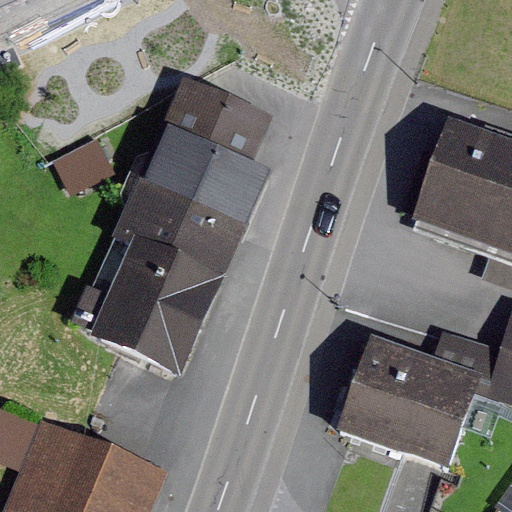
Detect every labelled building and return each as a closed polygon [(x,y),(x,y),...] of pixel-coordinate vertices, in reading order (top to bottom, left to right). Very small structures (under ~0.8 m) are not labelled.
[(216,143),(258,161),(277,117),(234,99),(216,143)] [(511,140),(447,123),(419,224),(511,250),(511,140)] [(186,380),(276,177),(181,136),(92,339),(186,380)] [(511,338),(494,398),(511,403),(511,338)] [(474,372),(372,342),(344,435),(446,465),(474,372)] [(158,511),(172,477),(49,427),(14,511),(158,511)]
